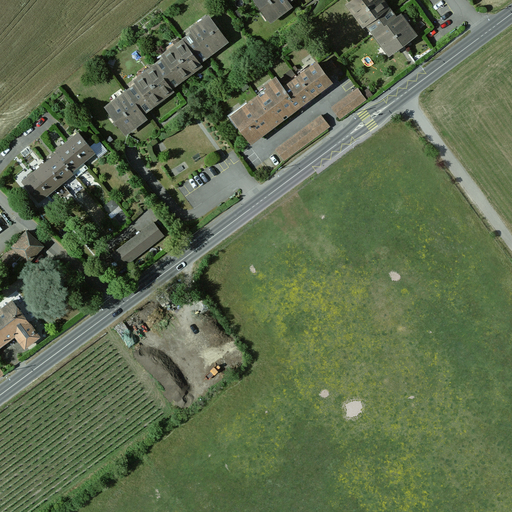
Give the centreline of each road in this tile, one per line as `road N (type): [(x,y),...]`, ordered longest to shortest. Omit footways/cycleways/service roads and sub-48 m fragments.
road 1 (secondary): [(122,305),(511,15)]
road 2 (unclassified): [(122,305),(0,196)]
road 3 (secondary): [(0,397),(122,305)]
